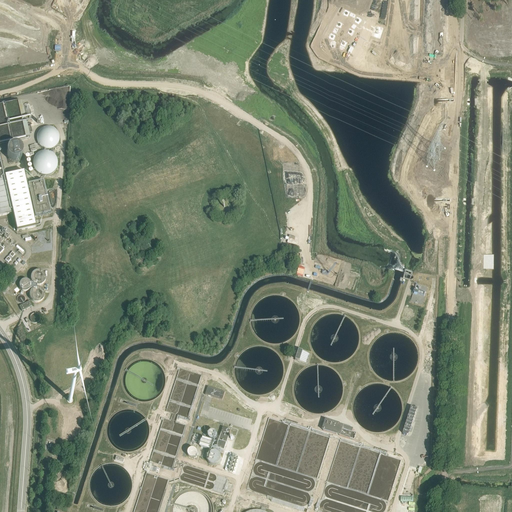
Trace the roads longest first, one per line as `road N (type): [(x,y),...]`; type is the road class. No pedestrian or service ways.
road 1 (unclassified): [(443,511),(463,0)]
road 2 (unclassified): [(20,511),(25,393),(0,332)]
